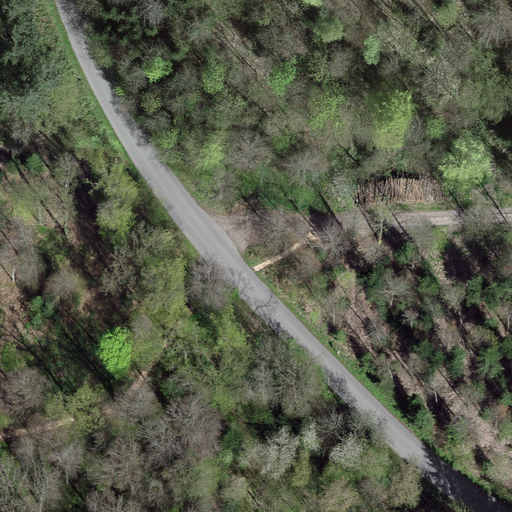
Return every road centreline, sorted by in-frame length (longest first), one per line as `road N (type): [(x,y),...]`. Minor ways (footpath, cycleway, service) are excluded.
road 1 (tertiary): [(495,511),(444,480),(195,229),(107,98),(64,0)]
road 2 (track): [(511,215),(334,224)]
road 3 (track): [(334,224),(195,229)]
